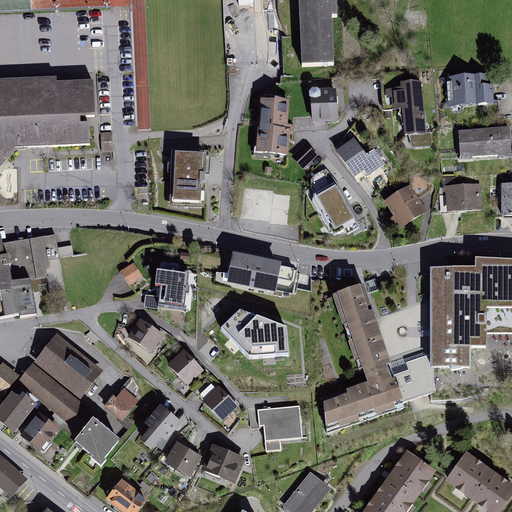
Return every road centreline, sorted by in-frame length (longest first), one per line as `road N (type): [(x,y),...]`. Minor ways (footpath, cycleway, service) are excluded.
road 1 (residential): [(0,217),(103,217),(348,259),(511,239)]
road 2 (residential): [(84,314),(126,307),(148,315),(179,333),(242,400),(267,401)]
road 3 (residential): [(84,314),(220,445),(249,444)]
road 4 (residential): [(337,511),(385,452),(483,415),(511,417)]
